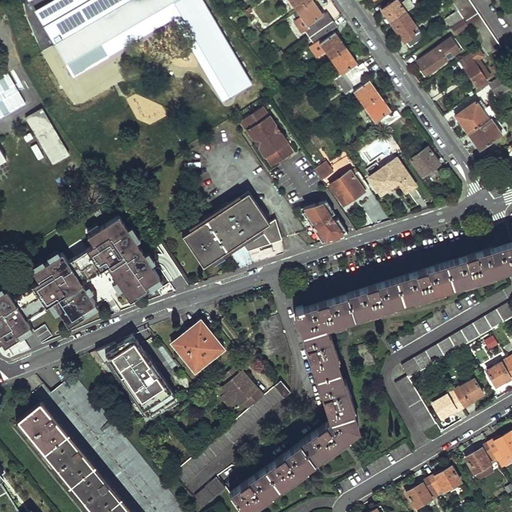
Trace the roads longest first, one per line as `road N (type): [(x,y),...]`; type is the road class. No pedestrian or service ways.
road 1 (residential): [(0,364),(19,367),(272,271)]
road 2 (residential): [(272,271),(299,364),(295,394),(189,488)]
road 3 (residential): [(347,0),(486,202)]
road 4 (residential): [(272,271),(486,202)]
road 5 (residential): [(511,401),(346,499),(338,511)]
